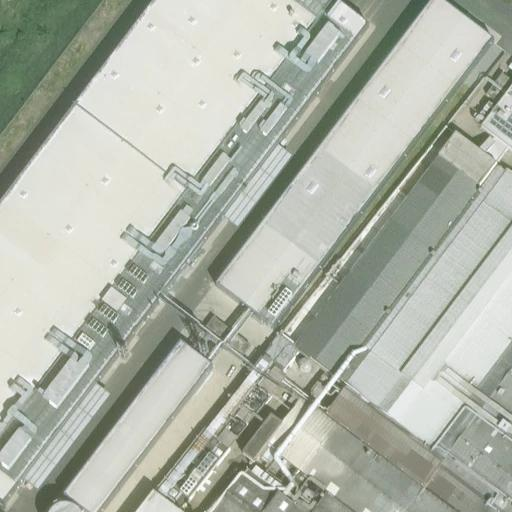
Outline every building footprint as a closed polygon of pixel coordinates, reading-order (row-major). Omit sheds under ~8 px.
[(331,0),(159,0),(0,209),(0,504),(5,508),(369,29),(331,0)] [(434,0),(216,289),(273,332),(491,43),(434,0)] [(502,75),(486,96),(496,104),(511,83),(502,75)] [(511,89),(481,130),(491,138),(509,151),(511,153),(511,89)] [(349,388),(430,450),(510,344),(511,340),(511,178),(509,176),(508,177),(496,169),(497,167),(478,153),(446,129),(266,355),(154,496),(175,511),(182,511),(231,451),(220,443),(275,373),(281,378),(287,370),(301,352),(337,379),(349,388)] [(478,153),(497,167),(505,157),(509,151),(491,138),(486,144),(478,153)] [(251,347),(214,319),(207,328),(243,357),(251,347)] [(511,420),(490,403),(511,373),(511,345),(510,344),(430,450),(349,388),(334,408),(327,418),(423,491),(450,511),(500,511),(442,467),(478,419),(511,445),(511,420)] [(182,346),(66,499),(83,511),(102,511),(212,369),(182,346)] [(311,370),(311,367),(311,365),(309,363),(307,362),(305,361),(303,362),(301,363),(300,365),(299,368),(300,370),(301,372),(303,373),(305,373),(308,373),(309,372),(311,370)] [(511,373),(490,403),(511,420),(511,373)] [(297,408),(297,405),(297,403),(296,401),(294,400),(291,399),(289,400),(287,401),(286,403),(285,405),(286,408),(287,410),(289,411),(291,411),(294,411),(296,410),(297,408)] [(327,418),(304,400),(283,427),(267,447),(298,471),(314,483),(329,495),(351,511),(407,511),(423,491),(327,418)] [(287,420),(288,418),(287,415),(286,414),(284,412),(282,412),(280,412),(278,414),(277,416),(276,418),(277,420),(278,422),(280,423),(282,423),(284,423),(286,422),(287,420)] [(272,419),(243,456),(254,464),(267,447),(283,427),(272,419)] [(511,511),(511,445),(478,419),(442,467),(500,511),(511,511)] [(298,471),(292,480),(287,476),(281,485),(301,500),(314,483),(298,471)] [(248,473),(218,511),(351,511),(329,495),(316,511),(299,511),(296,510),(248,473)] [(329,495),(314,483),(301,500),(302,501),(316,511),(329,495)] [(450,511),(423,491),(407,511),(450,511)] [(175,511),(154,496),(141,511),(175,511)] [(316,511),(302,501),(296,510),(299,511),(316,511)]
